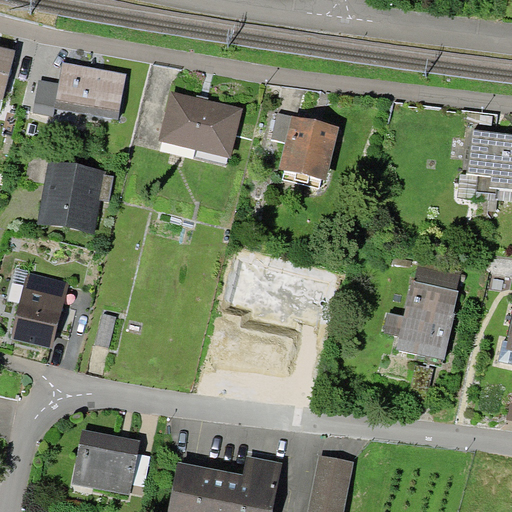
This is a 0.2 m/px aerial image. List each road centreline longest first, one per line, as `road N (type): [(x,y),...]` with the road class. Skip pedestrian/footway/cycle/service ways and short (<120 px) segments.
road 1 (residential): [(6,511),(27,434),(61,395),(97,392),(511,446)]
road 2 (residential): [(0,24),(162,58),(511,109)]
road 3 (residential): [(338,16),(511,39)]
